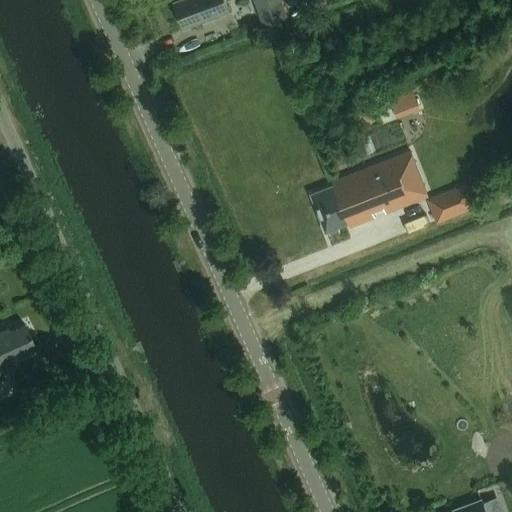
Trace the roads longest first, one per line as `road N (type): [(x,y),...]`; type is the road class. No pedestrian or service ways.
road 1 (tertiary): [(326,511),(96,0)]
road 2 (unclassified): [(180,511),(0,109)]
